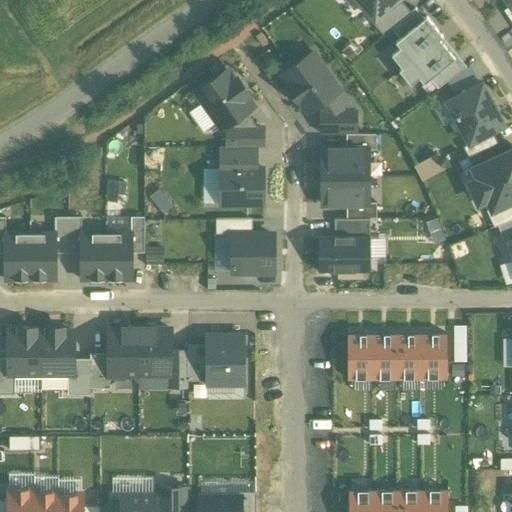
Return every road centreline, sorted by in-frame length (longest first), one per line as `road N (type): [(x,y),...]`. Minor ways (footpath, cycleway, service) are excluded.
road 1 (residential): [(0,304),(293,301)]
road 2 (residential): [(293,301),(291,128),(240,50)]
road 3 (residential): [(212,0),(0,140)]
road 4 (residential): [(293,301),(511,301)]
road 5 (residential): [(293,511),(293,301)]
